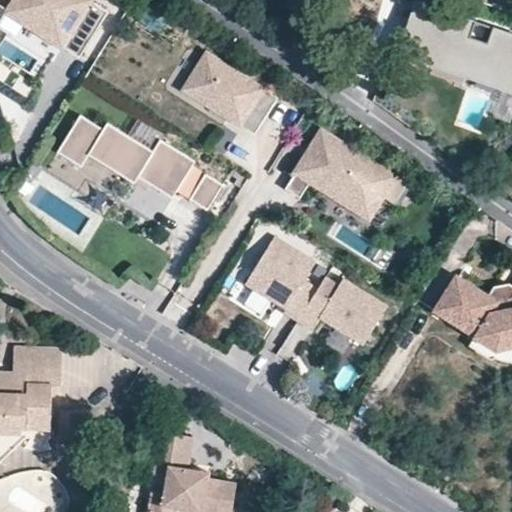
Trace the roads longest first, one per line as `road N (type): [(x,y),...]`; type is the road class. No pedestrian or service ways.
road 1 (residential): [(0,230),(33,262),(436,511)]
road 2 (residential): [(203,0),(511,215)]
road 3 (unknown): [(325,80),(248,255),(171,348)]
